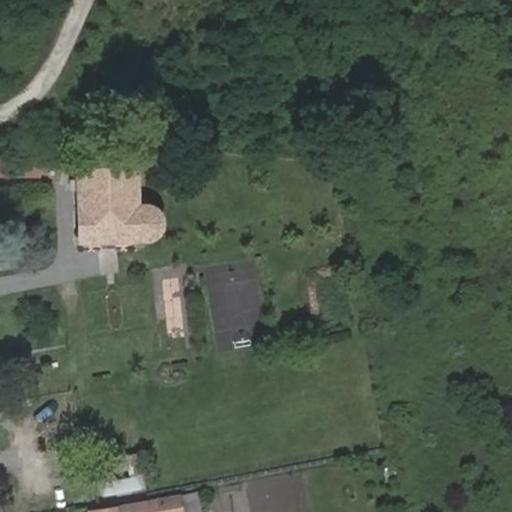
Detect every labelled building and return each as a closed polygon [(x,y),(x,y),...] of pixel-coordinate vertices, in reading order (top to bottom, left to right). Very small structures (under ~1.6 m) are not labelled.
[(0,178),(38,177),(38,168),(73,167),(80,161),(79,155),(0,158),(0,178)] [(135,207),(132,166),(75,169),(78,241),(148,240),(149,240),(150,239),(151,239),(152,239),(153,238),(154,237),(155,237),(155,235),(156,235),(157,234),(157,233),(158,233),(158,232),(159,232),(159,231),(160,230),(160,229),(160,228),(161,227),(161,226),(161,225),(161,224),(161,223),(161,222),(161,221),(160,221),(160,220),(160,218),(159,217),(159,216),(158,215),(158,214),(158,213),(157,213),(156,212),(155,210),(154,210),(153,209),(152,209),(151,208),(150,208),(149,207),(148,207),(146,207),(135,207)] [(93,502),(148,492),(145,477),(89,487),(93,502)] [(200,511),(197,496),(180,500),(182,511),(200,511)] [(182,511),(180,498),(174,499),(176,511),(182,511)] [(176,511),(174,499),(103,511),(176,511)]
